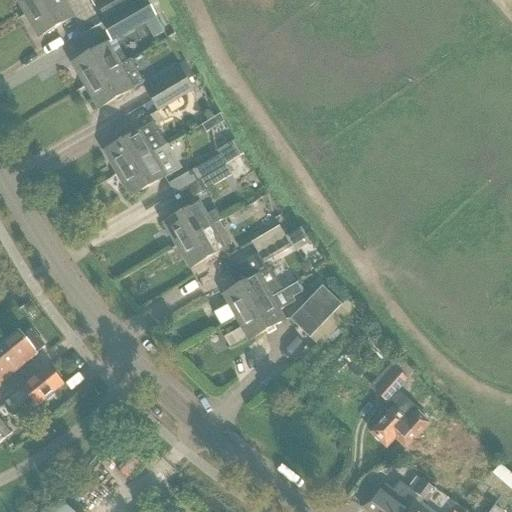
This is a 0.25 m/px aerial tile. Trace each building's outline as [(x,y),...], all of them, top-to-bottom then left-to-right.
[(17,0),(26,15),(51,0),(17,0)] [(63,0),(51,0),(26,15),(39,38),(74,17),(63,0)] [(106,21),(99,25),(109,42),(109,43),(144,23),(146,22),(156,16),(146,0),(144,0),(136,4),(135,5),(106,21)] [(131,0),(119,0),(100,11),(106,21),(135,5),(131,0)] [(146,22),(144,23),(152,38),(164,32),(156,16),(146,22)] [(87,85),(129,61),(122,49),(116,53),(109,43),(109,42),(74,62),(87,85)] [(133,88),(134,89),(144,83),(130,60),(129,61),(87,85),(100,107),(133,88)] [(145,91),(151,102),(188,81),(181,70),(145,91)] [(194,92),(188,81),(151,102),(158,113),(194,92)] [(220,116),(203,126),(207,133),(225,123),(220,116)] [(118,175),(167,146),(155,123),(105,152),(118,175)] [(172,142),(183,165),(194,160),(184,137),(172,142)] [(226,166),(240,157),(232,143),(216,152),(218,156),(225,166),(226,166)] [(131,197),(166,177),(180,168),(167,146),(118,175),(131,197)] [(198,182),(225,166),(218,156),(168,185),(174,196),(198,182)] [(225,166),(198,182),(203,192),(231,175),(226,166),(225,166)] [(164,224),(177,246),(219,223),(218,223),(222,220),(216,211),(206,216),(199,204),(164,224)] [(231,246),(225,235),(219,223),(177,246),(190,269),(231,246)] [(258,254),(286,238),(280,227),(252,243),(258,254)] [(286,238),(258,254),(264,264),(292,248),(286,238)] [(234,318),(283,290),(271,269),(259,276),(258,274),(221,295),(221,296),(234,318)] [(283,290),(234,318),(246,341),(284,319),(280,312),(296,303),(293,299),(302,293),(297,284),(284,291),(283,290)] [(345,303),(346,303),(326,284),(294,317),(314,336),(310,339),(319,348),(354,312),(345,303)] [(5,343),(23,365),(37,354),(45,347),(31,330),(23,336),(19,332),(5,343)] [(0,365),(9,377),(23,365),(5,343),(0,347),(0,365)] [(390,366),(371,389),(377,394),(387,403),(397,392),(407,381),(409,378),(410,377),(414,373),(401,362),(394,369),(390,366)] [(0,384),(9,377),(0,365),(0,384)] [(5,404),(13,413),(29,399),(36,408),(63,386),(48,368),(5,404)] [(394,409),(371,433),(387,448),(396,439),(407,449),(431,423),(410,404),(397,392),(387,403),(394,409)] [(0,444),(12,434),(0,419),(0,444)] [(511,475),(501,466),(493,475),(507,487),(511,480),(511,475)] [(368,511),(383,511),(404,486),(400,483),(394,492),(386,486),(381,493),(377,490),(363,508),(368,511)] [(424,483),(415,495),(404,486),(383,511),(406,511),(419,497),(424,501),(433,489),(424,483)] [(73,511),(62,501),(51,511),(73,511)] [(434,511),(423,503),(415,511),(434,511)]
